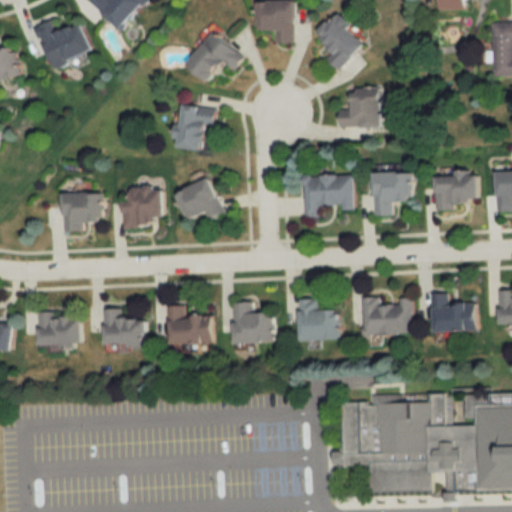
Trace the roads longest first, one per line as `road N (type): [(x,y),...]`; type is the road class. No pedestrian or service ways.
road 1 (residential): [(511,255),(47,275),(0,270)]
road 2 (residential): [(270,266),(268,171),(277,111)]
